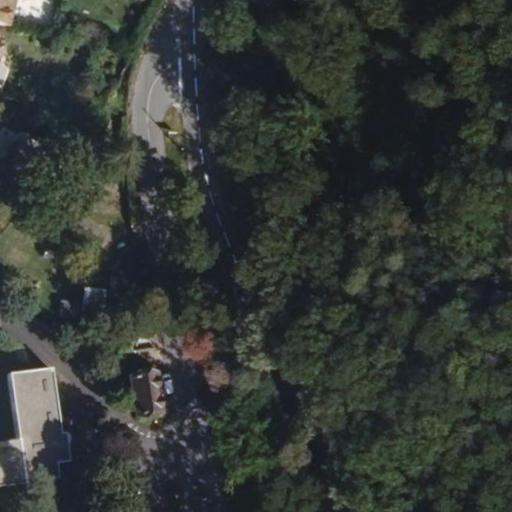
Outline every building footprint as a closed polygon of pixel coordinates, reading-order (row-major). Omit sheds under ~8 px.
[(0,0),(0,24),(6,26),(12,0),(0,0)] [(24,187),(40,162),(13,145),(0,166),(0,202),(9,209),(13,203),(19,207),(29,191),(24,187)] [(155,348),(152,333),(132,336),(135,352),(155,348)] [(0,441),(0,485),(54,478),(52,463),(65,462),(61,432),(56,433),(48,367),(4,374),(13,439),(0,441)] [(162,410),(156,372),(129,376),(129,379),(133,411),(133,415),(162,410)] [(133,411),(129,379),(121,380),(125,412),(133,411)]
